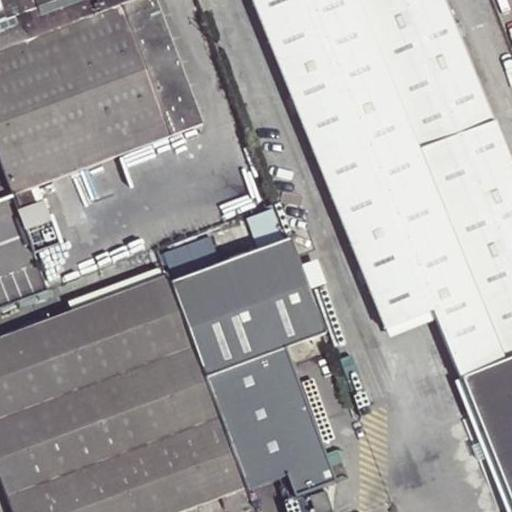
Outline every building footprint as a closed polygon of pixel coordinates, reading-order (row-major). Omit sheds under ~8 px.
[(128,0),(0,0),(0,54),(124,1),(128,0)] [(207,121),(162,0),(128,0),(124,1),(174,134),(207,121)] [(511,163),(445,0),(251,0),(391,342),(440,322),(511,498),(511,163)] [(0,160),(12,194),(36,184),(174,134),(124,1),(0,54),(0,160)] [(0,198),(12,194),(0,160),(0,198)] [(12,194),(17,208),(41,200),(36,184),(12,194)] [(171,280),(207,376),(326,331),(290,236),(171,280)] [(244,486),(246,485),(207,376),(171,280),(169,273),(0,336),(0,473),(14,511),(177,511),(220,495),(244,486)] [(244,486),(220,495),(224,507),(248,498),(244,486)] [(331,511),(326,496),(309,502),(312,511),(331,511)]
